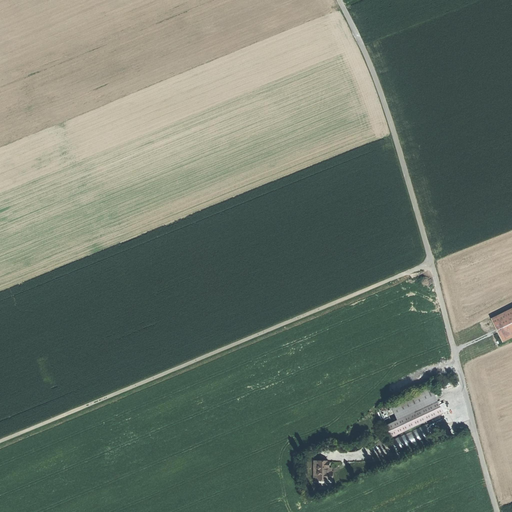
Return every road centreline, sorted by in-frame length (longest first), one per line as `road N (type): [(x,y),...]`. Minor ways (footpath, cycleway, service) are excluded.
road 1 (unclassified): [(339,0),(401,156),(497,511)]
road 2 (track): [(430,263),(0,441)]
